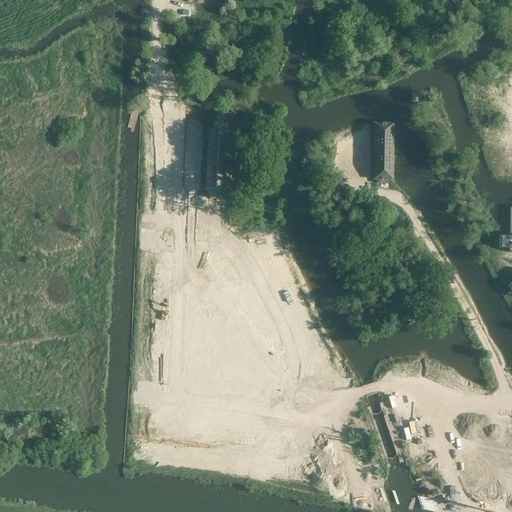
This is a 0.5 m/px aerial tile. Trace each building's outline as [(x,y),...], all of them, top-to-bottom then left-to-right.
[(495,75),(471,89),(480,103),(504,88),(495,75)] [(213,130),(209,129),(205,191),(208,192),(209,198),(227,200),(227,192),(230,193),(235,131),(231,131),(231,124),(213,123),(213,130)] [(151,124),(149,147),(165,147),(166,125),(151,124)] [(394,124),(373,124),(372,181),(379,182),(378,185),(387,185),(387,182),(394,182),(394,124)] [(499,126),(484,132),(495,158),(510,151),(499,126)] [(149,147),(148,169),(164,169),(165,147),(149,147)] [(148,169),(147,190),(163,191),(164,169),(148,169)] [(147,191),(147,212),(162,213),(163,192),(147,191)] [(500,237),(500,250),(510,250),(510,253),(511,253),(511,207),(510,208),(510,237),(500,237)] [(279,233),(259,241),(263,251),(283,244),(279,233)] [(283,244),(263,251),(267,261),(287,254),(283,244)] [(147,250),(147,262),(166,264),(167,255),(153,254),(153,250),(147,250)] [(186,259),(185,271),(207,272),(207,260),(186,259)] [(147,263),(146,278),(150,278),(150,272),(166,273),(166,264),(147,263)] [(292,268),(272,275),(276,286),(296,278),(292,268)] [(276,286),(280,296),(299,289),(296,278),(276,286)] [(243,282),(232,287),(239,306),(251,302),(243,282)] [(146,283),(146,297),(165,298),(165,289),(150,289),(150,283),(146,283)] [(187,289),(186,301),(207,302),(208,290),(187,289)] [(146,297),(145,312),(149,312),(149,306),(164,307),(165,298),(146,297)] [(207,302),(186,301),(186,313),(206,314),(207,302)] [(305,303),(285,310),(289,320),(308,313),(305,303)] [(308,313),(289,320),(293,331),(312,323),(308,313)] [(148,317),(145,317),(145,332),(163,333),(164,324),(148,323),(148,317)] [(257,320),(237,328),(242,338),(261,330),(257,320)] [(186,331),(186,344),(207,345),(207,332),(186,331)] [(261,331),(242,338),(245,348),(265,341),(261,331)] [(145,332),(144,347),(147,347),(148,341),(163,341),(163,333),(145,332)] [(318,338),(299,348),(305,358),(324,348),(318,338)] [(186,344),(185,356),(206,357),(207,345),(186,344)] [(324,348),(305,358),(310,368),(329,358),(324,348)] [(144,351),(143,366),(162,367),(163,358),(147,357),(147,351),(144,351)] [(252,361),(250,372),(270,376),(273,365),(252,361)] [(143,366),(142,381),(146,381),(146,375),(162,376),(162,367),(143,366)] [(192,371),(191,383),(212,384),(213,372),(192,371)] [(250,372),(248,383),(268,387),(270,376),(250,372)] [(336,373),(318,383),(323,393),(341,383),(336,373)] [(341,383),(323,393),(328,402),(346,393),(341,383)] [(137,418),(135,445),(157,446),(157,452),(158,452),(159,446),(160,420),(137,418)] [(160,420),(159,446),(168,447),(167,452),(169,452),(169,447),(171,421),(160,420)] [(171,421),(169,447),(179,448),(178,453),(179,453),(181,427),(182,422),(171,421)] [(181,427),(180,448),(189,448),(189,454),(191,454),(191,448),(193,422),(182,422),(181,427)] [(193,422),(191,448),(200,449),(200,454),(201,455),(203,423),(193,422)] [(203,423),(202,449),(211,450),(211,456),(212,456),(214,424),(203,423)] [(222,432),(215,462),(217,463),(218,457),(227,459),(233,434),(222,432)] [(233,434),(226,465),(228,465),(229,460),(237,461),(243,436),(233,434)] [(243,436),(237,467),(238,467),(240,462),(249,464),(254,438),(243,436)] [(249,464),(248,469),(249,469),(250,464),(259,466),(264,440),(254,438),(249,464)] [(265,440),(258,471),(260,471),(261,466),(270,468),(275,442),(265,440)] [(275,442),(269,473),(270,474),(271,468),(280,470),(286,445),(275,442)] [(280,470),(279,476),(281,476),(282,470),(291,472),(296,447),(286,445),(280,470)] [(296,447),(290,478),(291,478),(292,473),(302,475),(307,449),(296,447)] [(318,448),(311,482),(312,482),(313,477),(333,481),(331,488),(341,489),(344,473),(335,472),(337,465),(326,464),(329,450),(318,448)] [(307,449),(301,480),(302,480),(303,475),(312,477),(317,451),(307,449)]
